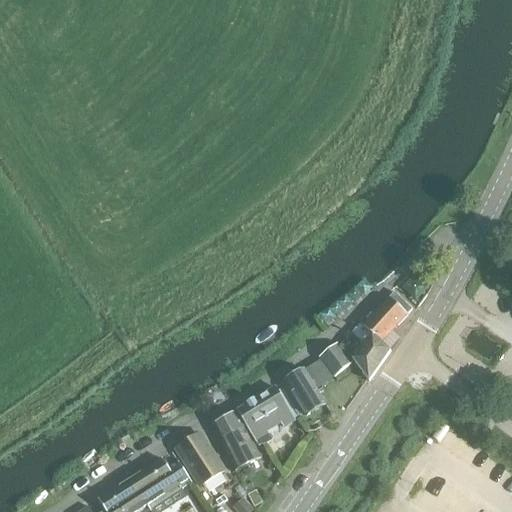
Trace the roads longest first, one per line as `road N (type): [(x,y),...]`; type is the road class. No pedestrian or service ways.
road 1 (residential): [(377,294),(246,394),(56,511)]
road 2 (tertiary): [(300,511),(410,351)]
road 3 (unclassified): [(410,351),(511,430)]
